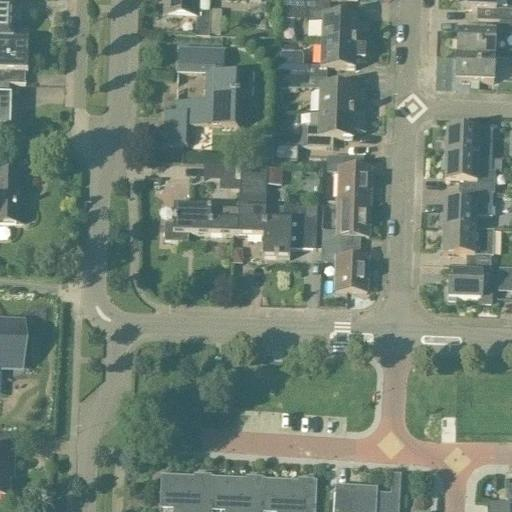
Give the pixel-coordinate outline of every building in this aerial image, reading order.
[(0,0),(0,42),(20,43),(21,24),(13,24),(13,12),(11,11),(11,0),(0,0)] [(197,0),(164,0),(164,20),(196,21),(195,40),(209,40),(210,15),(197,15),(197,0)] [(281,0),(281,10),(307,11),(306,0),(281,0)] [(495,0),(458,0),(458,12),(496,13),(495,0)] [(307,11),(281,10),(280,21),(293,22),(306,22),(307,11)] [(321,23),(321,47),(367,48),(368,30),(356,30),(356,22),(329,21),(322,21),(321,23)] [(511,24),(499,25),(498,36),(511,36),(511,24)] [(456,60),(493,61),(494,35),(457,34),(456,60)] [(20,43),(0,42),(0,87),(9,88),(9,87),(26,87),(26,86),(25,86),(25,75),(27,75),(28,43),(20,43)] [(367,48),(321,47),(320,69),(303,69),(303,59),(301,55),(279,55),(278,80),(326,82),(327,73),(354,74),(355,66),(367,66),(367,48)] [(179,52),(178,76),(206,77),(205,106),(177,105),(177,115),(164,115),(163,149),(190,150),(191,131),(242,133),(243,100),(253,100),(254,79),(224,78),(225,54),(179,52)] [(493,87),(493,61),(456,60),(455,85),(493,87)] [(320,93),(319,116),(365,118),(366,100),(354,100),(354,92),(326,91),(326,82),(278,80),(277,92),(320,93)] [(0,87),(0,130),(9,131),(16,131),(16,113),(10,113),(10,100),(9,100),(9,88),(0,87)] [(365,118),(319,116),(318,131),(302,130),(302,139),(276,138),(276,151),(297,151),(326,152),(327,143),(352,143),(353,135),(364,136),(365,118)] [(446,134),(445,159),(476,161),(490,161),(491,135),(446,134)] [(297,151),(276,151),(275,164),(297,165),(297,151)] [(459,186),(458,197),(492,198),(493,175),(490,175),(490,161),(476,161),(445,159),(444,185),(459,186)] [(337,206),(370,207),(371,172),(363,172),(363,161),(327,160),(326,176),(338,176),(337,206)] [(0,225),(22,227),(24,180),(8,179),(9,164),(11,164),(11,163),(0,162),(0,225)] [(240,182),(266,183),(267,170),(240,169),(240,182)] [(282,174),(270,173),(269,190),(281,190),(282,174)] [(266,183),(240,182),(239,213),(234,213),(232,241),(262,242),(263,242),(264,225),(265,225),(266,183)] [(458,197),(458,207),(443,207),(442,233),(473,234),(474,220),(492,220),(492,198),(458,197)] [(321,251),(341,251),(341,241),(369,242),(370,207),(337,206),(336,235),(321,234),(321,251)] [(282,226),(265,225),(264,225),(263,242),(262,242),(262,262),(289,263),(289,253),(315,254),(316,211),(283,209),(282,226)] [(187,239),(232,241),(234,213),(173,210),(172,229),(164,228),(164,247),(186,248),(187,239)] [(473,234),(442,233),(441,258),(466,259),(465,270),(475,271),(490,272),(490,260),(492,260),(493,235),(473,234)] [(341,261),(341,251),(321,251),(320,265),(334,266),(334,296),(366,297),(367,262),(341,261)] [(233,252),(233,268),(243,268),(243,262),(241,252),(233,252)] [(490,278),(490,272),(475,271),(474,277),(450,276),(449,302),(479,303),(479,308),(491,308),(491,293),(481,293),(481,277),(490,278)] [(0,368),(20,369),(23,369),(25,329),(22,329),(0,328),(0,368)] [(14,454),(0,453),(0,498),(9,499),(10,471),(13,471),(14,454)] [(398,511),(400,478),(391,477),(390,497),(377,496),(377,492),(335,490),(333,511),(398,511)] [(212,511),(214,483),(214,481),(200,480),(199,482),(162,481),(162,478),(161,478),(159,511),(212,511)] [(264,511),(265,485),(265,483),(252,482),(251,485),(214,483),(212,511),(264,511)] [(265,485),(264,511),(315,511),(317,485),(303,484),(303,487),(265,485)]
